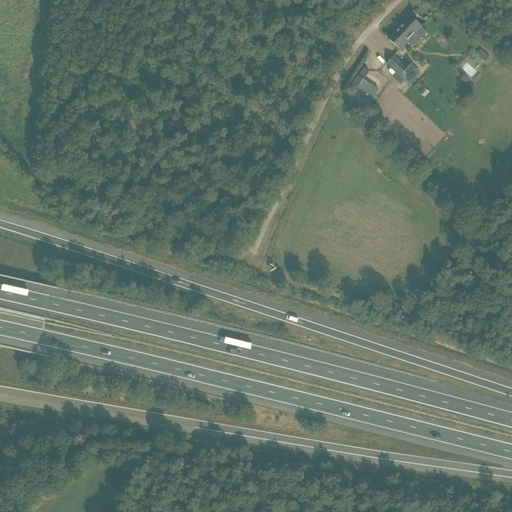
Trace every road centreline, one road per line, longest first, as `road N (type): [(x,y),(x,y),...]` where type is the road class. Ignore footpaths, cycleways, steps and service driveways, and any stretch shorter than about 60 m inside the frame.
road 1 (motorway): [(511,389),(0,226)]
road 2 (motorway): [(511,420),(0,293)]
road 3 (motorway): [(0,328),(511,454)]
road 4 (motorway): [(0,392),(511,473)]
road 5 (unclassified): [(259,251),(332,94),(405,0)]
road 6 (track): [(247,0),(370,37)]
